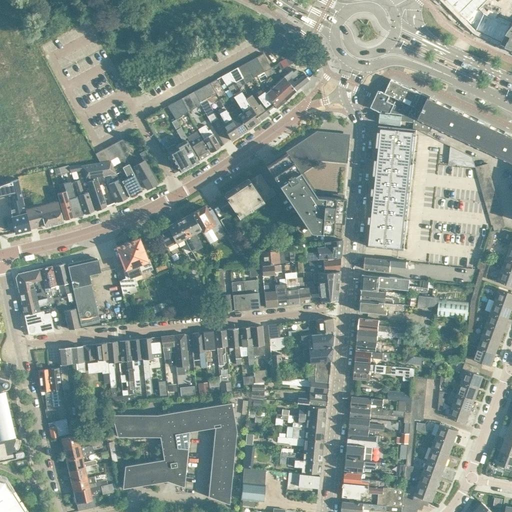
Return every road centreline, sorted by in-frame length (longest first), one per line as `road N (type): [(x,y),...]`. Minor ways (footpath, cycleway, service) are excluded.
road 1 (residential): [(346,306),(15,344)]
road 2 (residential): [(0,256),(159,204),(297,114)]
road 3 (residential): [(346,306),(361,138),(347,98)]
road 4 (residential): [(326,511),(346,306)]
road 5 (residential): [(57,511),(15,344)]
